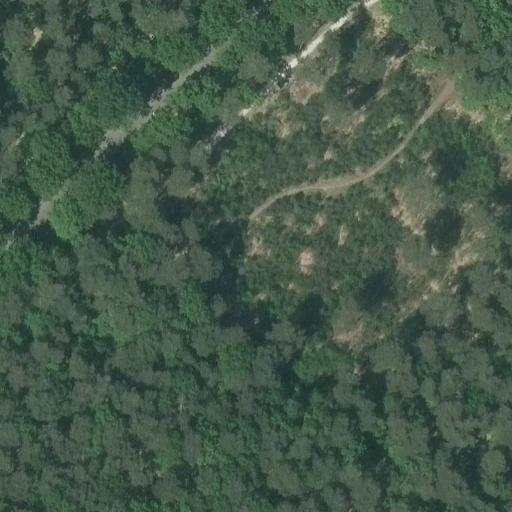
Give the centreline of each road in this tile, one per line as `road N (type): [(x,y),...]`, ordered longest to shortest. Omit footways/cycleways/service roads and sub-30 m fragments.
road 1 (track): [(426,511),(73,172)]
road 2 (secondary): [(0,248),(73,172),(278,0)]
road 3 (track): [(301,396),(511,205)]
